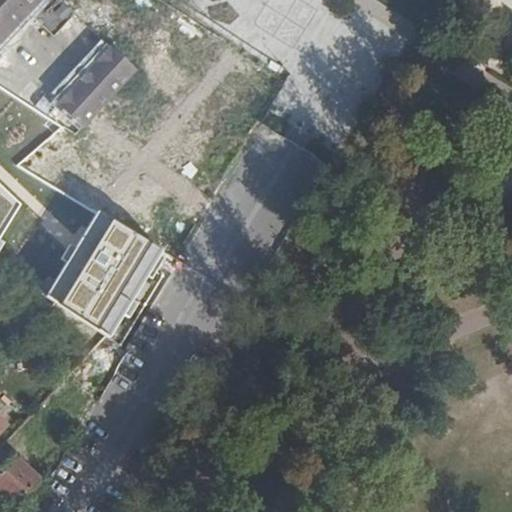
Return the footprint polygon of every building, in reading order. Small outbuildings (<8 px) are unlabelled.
[(0,0),(0,40),(30,8),(57,31),(85,0),(0,0)] [(104,105),(139,73),(117,49),(64,97),(86,121),(104,105)] [(0,232),(17,204),(0,189),(0,232)] [(172,257),(95,212),(44,298),(120,344),(172,257)] [(36,481),(15,461),(0,476),(0,487),(16,503),(36,481)]
